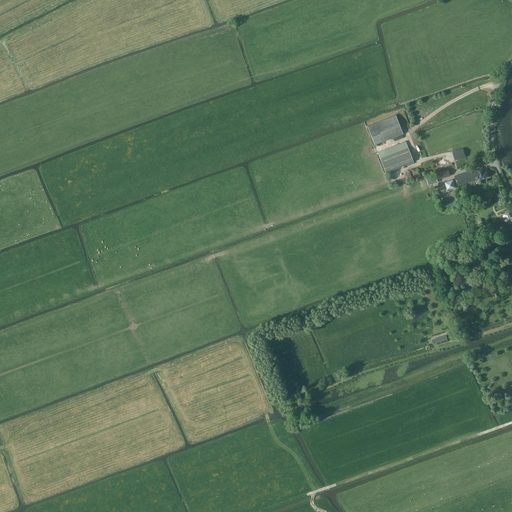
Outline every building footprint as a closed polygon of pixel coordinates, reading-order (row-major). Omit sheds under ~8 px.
[(367,127),(374,145),(402,134),(395,116),(367,127)] [(385,173),(413,162),(408,148),(380,159),(385,173)] [(455,160),(466,157),(463,148),(453,152),(455,160)] [(480,180),(488,177),(486,171),(484,171),(483,167),(476,169),(477,169),(455,176),(458,185),(479,179),(480,180)] [(450,176),(448,170),(436,174),(438,180),(450,176)] [(428,185),(438,182),(436,175),(427,178),(428,185)] [(444,211),(459,205),(456,200),(442,205),(444,211)] [(432,340),(434,346),(449,342),(447,335),(432,340)]
